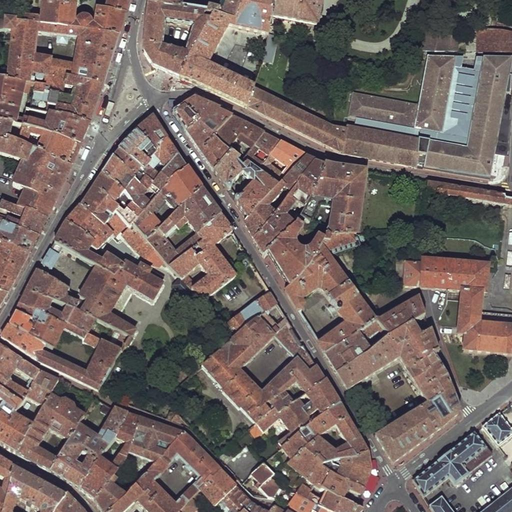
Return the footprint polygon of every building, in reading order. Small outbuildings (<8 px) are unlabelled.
[(42,0),(40,22),(34,21),(24,19),(23,25),(118,39),(127,8),(129,0),(108,0),(105,12),(97,12),(94,29),(90,28),(90,26),(90,25),(89,23),(88,21),(86,21),(84,20),(83,20),(82,20),(80,21),(79,22),(78,23),(77,25),(73,25),(75,0),(42,0)] [(149,60),(153,67),(162,71),(180,79),(213,16),(236,23),(243,0),(150,0),(149,6),(146,21),(145,42),(144,52),(149,60)] [(248,111),(255,91),(253,90),(208,67),(228,29),(267,37),(268,36),(271,18),(273,3),(258,0),(243,0),(236,23),(213,16),(180,79),(214,95),(248,111)] [(273,0),(273,3),(271,18),(316,26),(320,0),(273,0)] [(66,79),(103,87),(111,62),(118,39),(23,25),(6,23),(5,31),(5,33),(12,34),(7,81),(23,84),(32,86),(33,79),(44,79),(43,88),(34,87),(33,94),(42,96),(43,94),(61,98),(63,91),(63,88),(66,79)] [(459,31),(420,32),(420,53),(459,53),(459,31)] [(511,36),(490,31),(479,31),(478,54),(511,54),(511,36)] [(274,37),(268,36),(267,37),(263,62),(269,63),(274,37)] [(462,59),(427,58),(418,107),(355,95),(350,118),(359,120),(357,130),(348,128),(347,131),(342,155),(491,182),(496,156),(489,155),(490,150),(491,146),(509,149),(511,90),(511,61),(475,60),(473,73),(460,70),(462,59)] [(53,117),(90,126),(93,116),(103,87),(66,79),(63,88),(68,89),(73,90),(69,102),(66,101),(61,100),(61,98),(43,94),(42,96),(33,94),(32,98),(31,101),(29,111),(34,112),(47,116),(49,105),(56,106),(53,117)] [(0,80),(0,123),(12,126),(23,129),(24,121),(17,120),(23,84),(7,81),(0,80)] [(342,155),(347,131),(334,129),(255,91),(248,111),(342,155)] [(190,145),(198,155),(214,137),(230,120),(217,113),(217,112),(204,107),(192,102),(180,109),(189,120),(197,125),(183,134),(190,145)] [(183,134),(197,125),(189,120),(180,109),(171,114),(171,116),(177,126),(183,134)] [(23,129),(80,147),(87,131),(90,126),(53,117),(48,116),(45,127),(27,122),(24,121),(23,129)] [(135,133),(153,153),(156,151),(155,148),(166,141),(152,119),(142,128),(135,133)] [(230,120),(214,137),(219,145),(229,155),(231,154),(239,161),(247,154),(250,149),(261,135),(230,120)] [(12,187),(25,192),(17,210),(29,213),(47,222),(54,204),(71,168),(39,154),(30,150),(20,146),(21,143),(16,141),(14,143),(8,140),(12,126),(0,123),(0,203),(11,208),(13,205),(3,195),(0,193),(0,156),(21,163),(12,187)] [(39,154),(71,168),(75,159),(80,147),(23,129),(21,143),(20,146),(30,150),(32,144),(29,143),(31,137),(43,140),(39,154)] [(118,152),(140,172),(142,174),(149,167),(147,164),(155,156),(153,153),(135,133),(129,139),(125,143),(118,152)] [(261,135),(250,149),(264,161),(278,143),(261,135)] [(204,165),(211,174),(229,155),(219,145),(214,137),(198,155),(204,165)] [(149,167),(142,174),(144,175),(142,177),(144,179),(152,187),(177,158),(171,148),(166,141),(155,148),(156,151),(153,153),(155,156),(147,164),(149,167)] [(254,174),(275,190),(305,160),(306,157),(278,143),(264,161),(260,165),(254,174)] [(489,155),(496,156),(497,157),(509,159),(509,154),(509,149),(491,146),(490,150),(489,155)] [(113,160),(134,178),(140,172),(118,152),(114,157),(113,160)] [(211,174),(224,193),(226,193),(228,192),(229,191),(228,188),(239,177),(250,187),(237,201),(234,202),(232,203),(232,204),(244,223),(275,190),(254,174),(239,161),(231,154),(229,155),(211,174)] [(239,161),(254,174),(260,165),(247,154),(239,161)] [(148,191),(154,196),(147,203),(141,198),(146,193),(138,185),(134,180),(124,194),(132,205),(143,214),(160,193),(185,171),(180,162),(177,158),(152,187),(148,191)] [(102,175),(124,194),(134,180),(135,179),(134,178),(113,160),(107,168),(102,175)] [(252,243),(273,217),(266,210),(278,197),(277,195),(282,189),(287,194),(284,198),(286,199),(313,163),(305,160),(275,190),(244,223),(242,227),(247,235),(252,243)] [(294,206),(303,211),(323,167),(313,163),(286,199),(294,206)] [(299,219),(308,225),(318,207),(331,209),(328,231),(325,236),(328,239),(355,237),(364,173),(346,170),(328,168),(323,167),(303,211),(299,219)] [(164,201),(176,215),(201,191),(191,177),(185,171),(160,193),(143,214),(133,225),(147,242),(160,229),(150,216),(164,201)] [(80,208),(105,228),(116,217),(129,231),(133,225),(143,214),(132,205),(124,214),(114,206),(124,194),(102,175),(91,192),(80,208)] [(138,185),(146,193),(148,191),(152,187),(144,179),(138,185)] [(425,202),(431,203),(433,195),(434,185),(427,184),(425,202)] [(464,352),(511,356),(511,198),(434,185),(433,195),(511,208),(511,329),(478,326),(478,314),(480,294),(484,294),(486,267),(420,262),(419,264),(418,289),(437,291),(449,291),(460,292),(458,327),(458,331),(457,336),(464,337),(464,344),(464,352)] [(160,229),(147,242),(161,258),(169,268),(204,244),(197,236),(220,217),(209,202),(201,191),(176,215),(160,229)] [(257,252),(262,260),(267,257),(293,230),(284,221),(294,206),(286,199),(273,217),(252,243),(257,252)] [(11,208),(0,203),(0,211),(25,219),(44,228),(47,222),(29,213),(17,210),(11,208)] [(66,224),(93,243),(91,247),(97,252),(110,239),(115,244),(117,241),(105,228),(80,208),(72,217),(66,224)] [(0,225),(2,226),(39,238),(41,233),(44,228),(25,219),(0,211),(0,225)] [(122,236),(135,252),(153,265),(161,258),(147,242),(133,225),(129,231),(116,217),(105,228),(117,241),(122,236)] [(179,279),(193,294),(203,303),(235,279),(213,249),(232,233),(220,217),(197,236),(204,244),(169,268),(179,279)] [(299,219),(296,225),(302,230),(305,231),(308,225),(299,219)] [(55,244),(62,249),(95,270),(98,268),(102,271),(105,265),(112,262),(107,258),(103,265),(86,255),(91,247),(93,243),(66,224),(60,235),(55,244)] [(293,230),(267,257),(277,272),(287,288),(297,281),(307,270),(322,244),(328,245),(328,239),(325,236),(322,241),(316,238),(311,245),(310,248),(308,250),(307,251),(304,252),(302,251),(299,251),(297,249),(295,246),(295,243),(296,241),(296,239),(298,237),(299,233),(301,232),(302,230),(296,225),(293,230)] [(0,245),(29,255),(36,243),(39,238),(2,226),(0,230),(0,245)] [(283,292),(296,312),(301,312),(303,306),(301,303),(318,290),(345,326),(317,346),(324,357),(374,325),(378,326),(390,340),(411,326),(424,317),(417,299),(381,321),(374,321),(327,259),(357,249),(357,246),(361,246),(364,241),(363,237),(360,237),(355,237),(328,239),(328,245),(322,244),(307,270),(297,281),(287,288),(283,292)] [(46,258),(37,273),(45,278),(62,249),(55,244),(46,258)] [(0,293),(8,297),(20,274),(29,255),(0,245),(0,293)] [(79,314),(94,321),(122,335),(130,339),(135,331),(108,316),(125,287),(152,302),(162,285),(159,284),(163,279),(150,272),(141,266),(138,272),(124,263),(122,268),(112,262),(105,265),(102,271),(98,268),(95,270),(79,299),(81,301),(78,305),(83,307),(79,314)] [(408,289),(418,289),(419,264),(404,263),(402,288),(408,289)] [(26,293),(53,303),(66,309),(74,312),(78,305),(64,300),(69,293),(45,278),(37,273),(36,272),(31,283),(26,293)] [(172,286),(186,301),(193,294),(179,279),(172,286)] [(449,291),(437,291),(435,309),(448,309),(449,291)] [(19,306),(36,314),(41,316),(45,318),(53,303),(26,293),(23,299),(19,306)] [(225,327),(235,337),(257,319),(266,313),(277,306),(270,295),(253,305),(238,317),(225,327)] [(15,315),(30,322),(32,323),(36,314),(19,306),(17,310),(15,315)] [(65,325),(86,335),(94,321),(79,314),(74,312),(66,309),(58,324),(64,327),(65,325)] [(221,393),(239,411),(240,409),(255,426),(271,412),(266,406),(270,403),(283,393),(295,384),(316,368),(303,347),(302,347),(301,348),(300,347),(299,346),(297,344),(287,354),(295,362),(276,381),(261,395),(240,372),(273,339),(281,348),(293,336),(291,333),(291,332),(291,331),(291,330),(291,329),(285,319),(277,326),(266,313),(257,319),(235,337),(201,368),(223,391),(221,393)] [(511,317),(478,314),(478,326),(511,329),(511,317)] [(8,327),(23,335),(30,322),(15,315),(12,320),(8,327)] [(36,326),(42,329),(48,319),(45,318),(41,316),(36,326)] [(3,335),(0,340),(33,362),(53,372),(54,371),(98,392),(121,352),(114,349),(86,335),(65,325),(64,327),(58,324),(48,319),(42,329),(36,326),(35,325),(28,338),(23,335),(8,327),(3,335)] [(330,367),(336,376),(370,354),(364,344),(380,335),(387,342),(390,340),(378,326),(374,325),(324,357),(330,367)] [(370,354),(336,376),(347,393),(399,362),(406,374),(405,375),(418,395),(420,395),(427,408),(375,438),(385,456),(387,456),(392,466),(424,442),(443,429),(458,417),(459,412),(447,379),(433,359),(437,356),(429,333),(420,339),(411,326),(390,340),(387,342),(370,354)] [(122,335),(114,349),(121,352),(122,353),(130,339),(122,335)] [(287,354),(297,344),(295,340),(293,336),(281,348),(287,354)] [(0,391),(21,405),(26,398),(40,375),(0,348),(0,391)] [(295,384),(302,392),(305,395),(324,382),(319,374),(316,368),(295,384)] [(40,375),(26,398),(44,409),(51,397),(59,383),(52,380),(40,375)] [(279,419),(291,434),(278,445),(281,450),(317,420),(339,405),(332,393),(326,381),(324,382),(305,395),(311,403),(301,410),(296,402),(279,415),(275,410),(271,412),(255,426),(253,428),(255,430),(257,429),(260,433),(262,432),(263,433),(279,419)] [(0,445),(1,446),(16,455),(32,427),(14,416),(21,405),(0,391),(0,402),(4,405),(0,410),(0,415),(0,445)] [(296,402),(305,395),(302,392),(294,398),(296,402)] [(270,403),(275,410),(279,415),(296,402),(294,398),(290,402),(283,393),(270,403)] [(32,427),(16,455),(31,463),(49,472),(56,461),(36,450),(48,430),(68,442),(77,427),(83,417),(73,411),(72,407),(64,402),(60,403),(51,397),(44,409),(32,427)] [(66,445),(81,454),(88,458),(96,464),(99,459),(107,450),(114,441),(127,415),(114,410),(104,405),(100,412),(111,418),(99,440),(77,427),(68,442),(66,445)] [(305,480),(320,470),(355,463),(368,455),(351,426),(339,405),(317,420),(281,450),(288,458),(284,462),(287,465),(305,480)] [(127,415),(114,441),(126,446),(119,458),(125,462),(128,454),(139,420),(132,417),(127,415)] [(483,427),(498,446),(511,435),(511,432),(498,415),(490,421),(483,427)] [(139,420),(128,454),(156,466),(183,435),(156,425),(139,420)] [(203,456),(183,435),(156,466),(136,488),(126,499),(111,511),(126,511),(137,503),(145,511),(179,511),(190,501),(199,492),(220,473),(203,456)] [(411,482),(423,497),(447,478),(454,486),(467,476),(461,468),(485,449),(473,435),(445,456),(439,461),(411,482)] [(223,451),(234,458),(241,453),(233,443),(223,451)] [(96,464),(88,458),(81,468),(74,464),(81,454),(66,445),(56,461),(49,472),(64,481),(79,491),(96,464)] [(320,470),(370,474),(371,471),(370,463),(368,455),(355,463),(320,470)] [(96,464),(79,491),(86,496),(94,502),(108,485),(125,464),(125,462),(119,458),(112,469),(99,459),(96,464)] [(0,461),(0,480),(4,483),(1,494),(0,493),(0,511),(2,511),(10,486),(12,469),(1,462),(0,461)] [(264,466),(250,478),(260,489),(270,480),(274,477),(264,466)] [(54,511),(64,498),(33,481),(12,469),(10,486),(2,511),(54,511)] [(320,470),(305,480),(313,488),(319,491),(325,494),(355,507),(363,491),(330,477),(320,470)] [(330,477),(363,491),(366,485),(370,474),(320,470),(330,477)] [(199,492),(215,508),(218,506),(235,489),(228,481),(220,473),(199,492)] [(260,489),(257,491),(265,501),(274,503),(283,490),(270,480),(260,489)] [(99,510),(100,511),(111,511),(126,499),(136,488),(127,483),(119,493),(108,485),(94,502),(99,510)] [(297,497),(307,502),(311,493),(302,487),(296,496),(297,497)] [(307,502),(326,511),(361,511),(362,511),(355,507),(325,494),(319,504),(314,498),(319,491),(313,488),(311,493),(307,502)] [(450,511),(441,498),(428,508),(430,511),(511,511),(511,488),(482,511),(450,511)] [(218,506),(223,511),(242,511),(250,505),(242,496),(235,489),(218,506)] [(81,511),(65,495),(64,498),(54,511),(81,511)] [(288,510),(292,511),(326,511),(307,502),(297,497),(288,510)] [(179,511),(201,511),(190,501),(179,511)]
